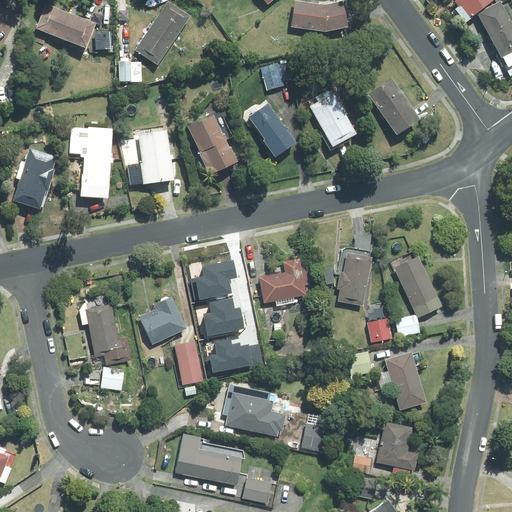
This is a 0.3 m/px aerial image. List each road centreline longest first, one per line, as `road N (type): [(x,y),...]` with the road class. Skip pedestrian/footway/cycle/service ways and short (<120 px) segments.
road 1 (residential): [(25,261),(408,187),(464,167)]
road 2 (residential): [(464,167),(487,369),(462,511)]
road 3 (residential): [(119,457),(77,441),(55,414),(25,261)]
road 4 (residential): [(394,0),(494,139)]
